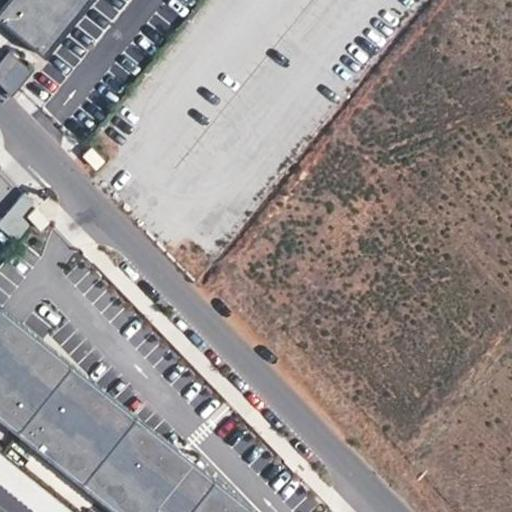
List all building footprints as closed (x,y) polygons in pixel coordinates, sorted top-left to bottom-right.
[(0,0),(0,12),(44,48),(83,0),(0,0)] [(107,163),(93,148),(84,157),(98,171),(107,163)] [(33,198),(22,188),(0,213),(0,221),(16,235),(28,222),(19,214),(33,198)] [(49,219),(35,203),(26,211),(41,227),(49,219)] [(264,511),(0,311),(0,420),(121,511),(264,511)]
